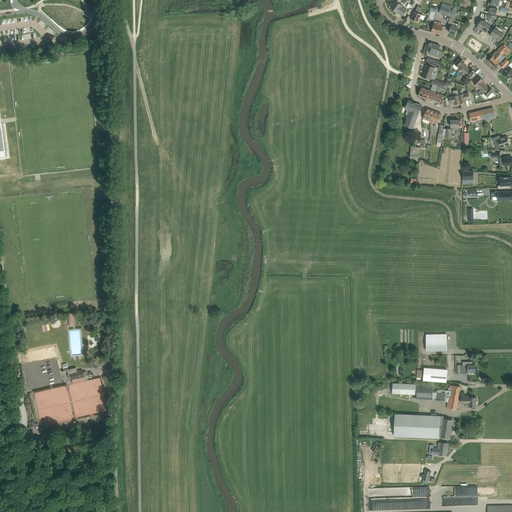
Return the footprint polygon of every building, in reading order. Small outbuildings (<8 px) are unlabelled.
[(403,5),(399,3),(395,0),(391,6),(391,7),(391,8),(397,12),(398,12),(403,16),(406,12),(407,9),(403,6),(403,5)] [(416,9),(413,14),(411,19),(419,23),(421,18),(420,18),(422,14),(418,12),(420,8),(418,6),(419,4),(415,2),(412,7),(416,9)] [(488,3),(487,6),(488,7),(490,8),(488,13),(496,15),(498,8),(497,8),(497,5),(499,6),(491,3),(488,2),(488,3)] [(439,13),(449,16),(451,9),(441,6),(439,13)] [(450,16),(448,23),(452,24),(456,11),(454,11),(455,10),(453,10),(451,16),(450,16)] [(486,19),(484,21),(481,20),(477,27),(481,29),(481,30),(488,20),(488,19),(490,17),(491,16),(489,14),(489,15),(486,14),(484,18),(486,19)] [(490,21),(488,20),(481,30),(482,30),(486,33),(491,25),(488,23),(490,21)] [(434,23),(431,32),(441,34),(443,25),(441,25),(442,23),(438,21),(437,24),(434,23)] [(452,25),(451,28),(449,32),(450,33),(451,33),(452,34),(453,34),(456,35),(459,24),(456,23),(455,26),(452,25)] [(494,38),(501,29),(499,27),(497,30),(495,28),(490,35),(494,38)] [(503,30),(501,29),(494,38),(495,39),(495,38),(499,41),(504,34),(501,32),(503,30)] [(439,50),(440,46),(431,43),(431,42),(429,44),(427,50),(426,53),(437,57),(437,56),(439,57),(441,51),(439,50)] [(506,45),(505,47),(503,45),(494,55),(488,61),(495,67),(500,61),(498,59),(504,52),(507,54),(511,50),(508,48),(508,47),(506,45)] [(428,57),(427,59),(426,62),(439,68),(441,62),(428,57)] [(458,75),(466,66),(463,63),(465,61),(461,57),(455,64),(460,69),(458,72),(459,73),(458,75)] [(500,66),(503,68),(509,61),(506,58),(500,66)] [(511,63),(511,62),(510,64),(509,63),(504,68),(506,70),(506,71),(503,74),(508,78),(511,76),(511,77),(511,63)] [(435,68),(431,66),(426,64),(424,71),(425,71),(423,77),(431,80),(435,68)] [(471,68),(470,69),(470,70),(466,66),(458,75),(460,77),(464,73),(469,78),(475,72),(471,68)] [(473,82),(481,90),(485,85),(482,82),(484,80),(480,76),(473,82)] [(488,88),(485,85),(481,90),(488,97),(489,97),(490,98),(491,98),(492,97),(495,94),(492,92),(494,91),(490,87),(488,88)] [(421,88),(419,95),(424,97),(424,98),(427,99),(429,94),(434,96),(435,92),(430,90),(430,91),(421,88)] [(453,91),(454,96),(449,97),(449,98),(450,103),(455,102),(455,105),(461,104),(459,94),(457,90),(453,91)] [(427,99),(440,104),(444,95),(435,92),(434,96),(429,94),(427,99)] [(469,94),(468,92),(459,94),(461,104),(466,102),(465,100),(470,99),(469,94)] [(406,121),(405,125),(414,129),(417,118),(418,115),(422,106),(409,100),(405,109),(408,110),(406,114),(408,115),(406,121)] [(495,116),(493,107),(479,111),(482,119),(482,123),(491,121),(490,117),(495,116)] [(423,118),(430,121),(434,111),(427,108),(423,118)] [(430,121),(438,124),(442,114),(434,111),(430,121)] [(482,119),(479,111),(469,113),(471,121),(477,120),(478,123),(482,123),(482,119)] [(443,128),(442,137),(442,138),(452,138),(452,133),(455,133),(455,130),(455,127),(459,127),(459,120),(451,120),(451,128),(443,128)] [(507,136),(501,138),(498,139),(501,148),(510,145),(509,142),(509,141),(509,140),(509,139),(508,139),(507,136)] [(418,155),(419,147),(411,146),(410,154),(411,154),(410,160),(418,160),(419,155),(418,155)] [(504,157),(504,158),(500,158),(500,165),(504,165),(511,164),(511,157),(511,158),(511,156),(504,157)] [(473,171),(463,171),(463,180),(473,180),(473,171)] [(498,189),(510,188),(510,185),(511,185),(511,177),(509,177),(500,177),(500,185),(498,185),(498,189)] [(447,350),(447,334),(426,334),(427,350),(447,350)] [(472,372),(476,372),(475,364),(468,365),(468,366),(464,366),(464,365),(456,365),(456,373),(461,373),(461,372),(464,372),(464,373),(468,373),(472,373),(472,372)] [(425,365),(424,377),(447,378),(448,366),(425,365)] [(76,367),(70,369),(71,374),(68,374),(69,379),(72,378),(72,379),(87,376),(86,371),(83,372),(82,370),(77,371),(76,367)] [(433,385),(393,383),(392,393),(417,394),(417,398),(433,399),(433,385)] [(447,408),(457,410),(460,391),(460,386),(452,385),(450,396),(449,396),(447,408)] [(449,393),(445,393),(437,392),(437,401),(445,401),(445,396),(449,396),(449,393)] [(462,396),(462,398),(462,403),(465,403),(466,406),(466,408),(470,407),(470,406),(476,406),(476,397),(472,397),(472,395),(462,396)] [(441,436),(441,437),(450,438),(453,419),(444,418),(444,416),(440,416),(396,414),(394,435),(439,438),(439,436),(441,436)] [(432,453),(433,453),(447,455),(449,443),(439,443),(438,448),(433,447),(434,445),(430,444),(429,454),(432,455),(432,453)] [(88,449),(87,454),(87,455),(88,455),(87,462),(92,462),(91,481),(90,481),(89,488),(93,488),(93,481),(92,481),(94,459),(95,459),(96,450),(88,449)] [(429,481),(431,471),(425,470),(423,480),(429,481)]
